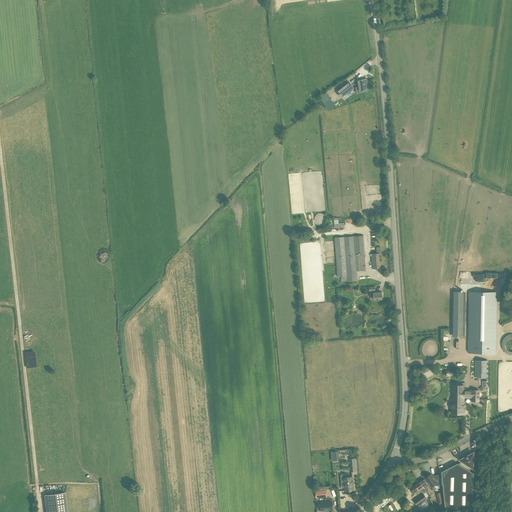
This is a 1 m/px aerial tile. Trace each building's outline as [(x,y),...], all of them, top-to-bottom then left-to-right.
[(367,84),(366,79),(357,81),(359,91),(367,90),(366,84),(367,84)] [(342,98),(354,88),(349,82),(337,91),(342,98)] [(366,270),(363,235),(335,237),(338,277),(341,277),(341,282),(350,281),(357,281),(356,271),(361,271),(361,270),(366,270)] [(373,269),(381,268),(380,253),(372,254),(373,269)] [(475,282),(494,282),(494,279),(496,279),(496,273),(475,273),(475,282)] [(378,300),(382,300),(382,299),(382,292),(375,292),(375,287),(369,287),(369,291),(370,291),(371,296),(374,296),(374,300),(378,299),(378,300)] [(463,336),(464,292),(454,291),(453,336),(463,336)] [(495,353),(496,292),(471,292),(470,353),(495,353)] [(511,333),(510,334),(506,336),(504,338),(502,341),(502,347),(504,350),(507,353),(511,354),(511,333)] [(488,377),(488,361),(475,361),(475,377),(488,377)] [(463,414),(464,398),(472,398),(472,401),(479,401),(479,390),(472,390),(464,390),(464,386),(452,385),(451,413),(463,414)] [(473,466),(474,454),(472,453),(461,459),(461,461),(463,462),(459,464),(458,463),(442,472),(445,508),(459,509),(473,509),(474,473),(470,471),(470,467),(472,467),(473,466)] [(341,488),(345,488),(345,491),(353,490),(352,477),(349,477),(349,473),(340,474),(341,488)] [(436,486),(440,486),(438,475),(433,476),(432,476),(431,474),(429,475),(427,477),(425,478),(431,487),(435,484),(436,486)] [(422,485),(424,489),(426,492),(427,492),(428,491),(426,488),(429,486),(424,479),(420,482),(422,485)] [(422,485),(420,482),(411,488),(416,495),(421,491),(423,494),(414,501),(417,506),(421,511),(429,511),(432,511),(437,511),(430,499),(426,501),(425,500),(427,499),(426,497),(428,496),(426,492),(424,489),(422,485)] [(44,494),(46,511),(67,511),(65,492),(44,494)] [(332,502),(320,502),(321,510),(324,510),(325,511),(329,511),(329,510),(333,510),(332,502)]
